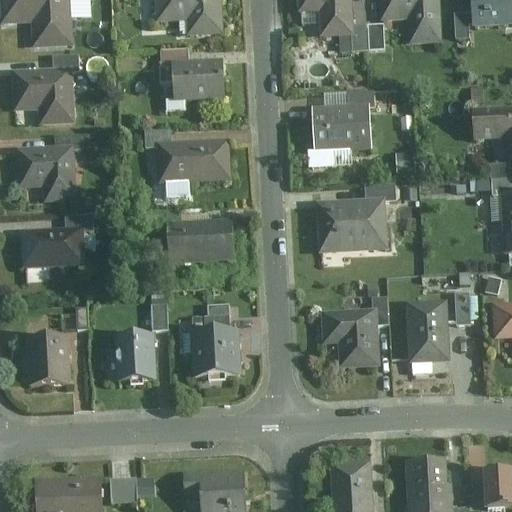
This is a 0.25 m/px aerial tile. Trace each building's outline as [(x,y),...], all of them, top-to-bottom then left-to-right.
[(71,0),(1,0),(2,27),(32,26),(33,51),(73,50),(71,0)] [(225,36),(222,0),(155,0),(156,25),(187,24),(188,38),(225,36)] [(355,29),(354,0),(298,0),(299,17),(321,15),(321,41),(354,40),(356,40),(355,29)] [(444,47),(442,0),(381,0),(382,24),(410,23),(411,47),(444,47)] [(511,28),(511,0),(474,0),(475,16),(475,27),(476,30),(511,28)] [(475,27),(475,16),(456,17),(457,45),(470,45),(470,27),(475,27)] [(386,54),(385,28),(370,29),(371,54),(386,54)] [(371,54),(370,29),(355,29),(356,40),(354,40),(354,55),(371,54)] [(176,66),(191,66),(190,53),(162,53),(162,70),(176,70),(176,66)] [(55,60),(55,72),(73,71),(73,76),(81,76),(80,59),(55,60)] [(225,104),(224,65),(191,66),(176,66),(176,70),(177,105),(225,104)] [(73,76),(73,71),(55,72),(13,74),(15,115),(40,114),(39,129),(75,127),(73,76)] [(350,96),(351,111),(372,111),(377,111),(377,95),(350,96)] [(511,110),(474,112),(475,145),(510,143),(511,170),(511,110)] [(372,155),(372,111),(351,111),(314,112),(316,155),(310,155),(310,172),(335,171),(335,156),(372,155)] [(160,148),(173,148),(172,134),(146,135),(147,152),(160,152),(160,148)] [(56,140),(56,151),(74,150),(75,154),(84,154),(83,140),(56,140)] [(231,184),(230,146),(173,148),(160,148),(160,152),(161,186),(231,184)] [(75,154),(74,150),(56,151),(18,153),(19,193),(44,192),(44,207),(77,205),(75,154)] [(400,157),(394,157),(395,181),(411,180),(410,156),(400,157)] [(511,170),(494,171),(494,183),(511,182),(511,170)] [(511,182),(494,183),(494,198),(504,198),(511,197),(511,182)] [(367,189),(367,204),(387,204),(388,206),(398,206),(397,188),(367,189)] [(367,204),(319,206),(320,258),(389,255),(388,206),(387,204),(367,204)] [(169,226),(182,226),(182,216),(154,217),(154,232),(169,232),(169,226)] [(65,220),(66,233),(83,232),(83,236),(93,235),(92,219),(65,220)] [(235,268),(234,224),(182,226),(169,226),(169,232),(170,270),(235,268)] [(83,236),(83,232),(66,233),(21,234),(23,271),(84,268),(83,236)] [(472,329),(471,297),(457,297),(458,329),(472,329)] [(374,302),(374,313),(380,313),(380,329),(390,329),(389,302),(374,302)] [(451,367),(449,305),(409,306),(411,368),(451,367)] [(511,306),(495,307),(496,344),(511,342),(511,306)] [(169,335),(168,309),(153,310),(154,336),(169,335)] [(193,322),(194,336),(230,336),(230,310),(209,311),(209,322),(193,322)] [(89,333),(88,312),(79,312),(80,333),(89,333)] [(380,329),(380,313),(374,313),(323,315),(324,348),(339,348),(340,372),(381,371),(380,329)] [(241,379),(240,336),(230,336),(194,336),(194,380),(241,379)] [(72,389),(69,340),(28,342),(30,391),(72,389)] [(156,383),(155,340),(115,341),(117,385),(156,383)] [(449,492),(448,464),(406,467),(409,511),(453,511),(453,492),(449,492)] [(373,511),(372,465),(333,467),(334,511),(373,511)] [(246,511),(246,473),(184,475),(185,503),(202,503),(202,511),(246,511)] [(511,511),(511,475),(487,477),(488,511),(511,511)] [(102,511),(101,481),(35,485),(36,511),(102,511)] [(137,483),(111,484),(112,510),(138,509),(137,483)]
